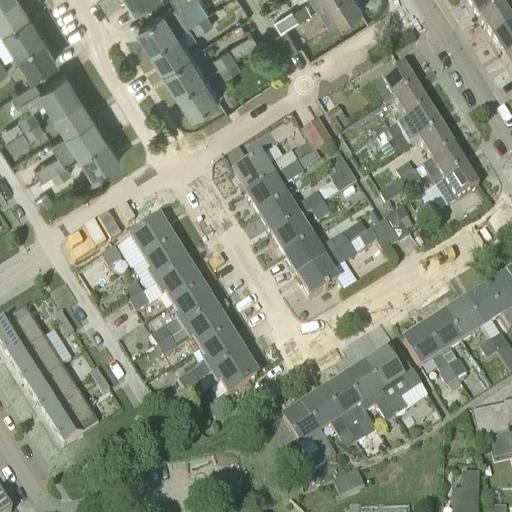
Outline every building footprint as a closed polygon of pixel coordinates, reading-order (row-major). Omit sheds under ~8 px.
[(0,35),(1,34),(28,18),(16,0),(8,0),(0,5),(0,35)] [(130,0),(136,9),(149,0),(130,0)] [(173,0),(178,8),(190,0),(173,0)] [(319,8),(332,0),(311,0),(317,9),(319,8)] [(358,0),(332,0),(319,8),(331,28),(363,8),(358,0)] [(480,22),(511,1),(511,0),(470,0),(467,2),(480,22)] [(492,42),(511,29),(511,27),(511,25),(507,18),(511,14),(511,1),(480,22),(492,42)] [(306,4),(294,11),(299,20),(311,13),(306,4)] [(179,34),(188,27),(174,5),(165,11),(139,28),(153,50),(179,34)] [(299,20),(294,11),(293,10),(275,21),(281,31),(285,28),(299,20)] [(208,15),(193,25),(198,33),(213,23),(208,15)] [(15,56),(41,39),(28,18),(1,34),(15,56)] [(241,25),(234,29),(239,37),(246,33),(241,25)] [(166,71),(192,54),(202,47),(188,27),(179,34),(153,50),(166,71)] [(285,28),(282,31),(274,37),(286,56),(298,49),(285,28)] [(505,62),(511,57),(511,29),(492,42),(505,62)] [(251,35),(229,49),(234,58),(257,43),(251,35)] [(41,39),(15,56),(29,78),(55,61),(41,39)] [(219,67),(234,58),(229,49),(214,58),(219,67)] [(179,92),(205,76),(192,54),(166,71),(179,92)] [(274,64),(268,55),(260,60),(266,70),(274,64)] [(234,58),(219,67),(225,76),(240,67),(234,58)] [(385,109),(416,90),(404,70),(373,90),(385,109)] [(31,113),(45,104),(52,114),(78,98),(64,76),(38,92),(34,86),(11,101),(17,110),(21,108),(22,110),(27,107),(31,113)] [(205,76),(179,92),(193,114),(219,98),(205,76)] [(406,124),(429,110),(416,90),(385,109),(386,110),(394,105),(406,124)] [(66,136),(92,120),(78,98),(52,114),(66,136)] [(334,122),(341,118),(335,109),(323,116),(329,124),(334,122)] [(419,144),(441,130),(429,110),(406,124),(389,135),(393,143),(401,138),(409,151),(419,144)] [(17,122),(23,131),(38,121),(32,113),(17,122)] [(334,122),(340,133),(348,128),(341,118),(334,122)] [(79,158),(105,142),(92,120),(66,136),(51,146),(58,157),(35,171),(41,181),(50,176),(65,166),(78,157),(79,158)] [(38,121),(23,131),(29,141),(44,131),(38,121)] [(312,155),(330,144),(317,124),(299,135),(312,155)] [(376,143),(389,135),(384,127),(370,134),(376,143)] [(431,165),(454,151),(441,130),(419,144),(431,164),(431,165)] [(13,152),(29,141),(23,131),(7,142),(13,152)] [(389,135),(376,143),(369,148),(375,157),(394,145),(389,135)] [(105,142),(79,158),(93,179),(118,163),(105,142)] [(246,197),(296,166),(291,156),(290,155),(280,161),(274,151),(234,175),(246,197)] [(296,166),(305,160),(299,151),(291,156),(296,166)] [(437,191),(467,172),(454,151),(431,165),(431,164),(423,169),(437,191)] [(302,175),(311,169),(305,160),(296,166),(302,175)] [(65,166),(50,176),(55,184),(71,175),(65,166)] [(259,218),(286,201),(280,190),(302,175),(296,166),(246,197),(259,218)] [(340,198),(357,187),(345,167),(334,174),(336,178),(330,182),(340,198)] [(401,184),(414,176),(409,167),(396,175),(401,184)] [(467,172),(437,191),(449,210),(479,191),(467,172)] [(414,176),(401,184),(380,198),(386,208),(422,186),(416,176),(414,176)] [(52,203),(46,193),(36,200),(42,209),(52,203)] [(299,221),(309,214),(322,206),(316,195),(292,209),(286,201),(259,218),(271,238),(299,220),(299,221)] [(322,206),(309,214),(315,223),(328,215),(322,206)] [(395,213),(401,224),(407,220),(401,210),(395,213)] [(375,229),(381,225),(373,214),(367,218),(375,229)] [(384,223),(397,244),(409,237),(394,214),(383,220),(384,223)] [(314,243),(299,221),(299,220),(271,238),(286,261),(314,243)] [(367,234),(374,243),(381,254),(397,244),(384,223),(367,234)] [(135,272),(145,266),(174,248),(160,225),(121,250),(135,272)] [(331,273),(374,243),(367,234),(346,247),(298,281),(311,302),(324,294),(325,296),(329,293),(327,291),(337,285),(331,273)] [(298,281),(346,247),(340,237),(320,253),(314,243),(286,261),(298,281)] [(154,291),(188,270),(174,248),(145,266),(152,277),(146,280),(154,291)] [(108,272),(122,264),(115,253),(102,260),(108,272)] [(165,314),(168,313),(201,292),(188,270),(154,291),(142,297),(129,305),(136,316),(160,303),(166,313),(165,314)] [(511,291),(506,281),(485,295),(501,320),(508,331),(511,328),(511,291)] [(129,305),(142,297),(136,287),(123,295),(129,305)] [(157,349),(215,314),(201,292),(168,313),(175,324),(149,338),(157,349)] [(481,333),(488,344),(498,337),(491,326),(501,320),(485,295),(464,308),(481,333)] [(460,346),(481,333),(464,308),(445,320),(460,346)] [(42,340),(24,311),(0,325),(0,348),(8,361),(7,361),(8,362),(42,340)] [(199,354),(229,336),(215,314),(157,349),(162,357),(162,358),(191,341),(198,355),(199,354)] [(66,325),(60,315),(53,319),(59,330),(66,325)] [(424,333),(440,358),(460,346),(445,320),(424,333)] [(66,325),(59,330),(66,340),(72,335),(66,325)] [(405,346),(421,372),(440,358),(424,333),(405,346)] [(61,366),(71,360),(57,334),(47,339),(61,366)] [(201,367),(177,382),(184,393),(208,378),(241,357),(228,336),(199,354),(205,364),(201,367)] [(488,344),(496,356),(509,376),(511,374),(511,357),(498,337),(488,344)] [(42,340),(8,362),(17,375),(26,389),(25,390),(26,391),(26,390),(60,369),(42,340)] [(486,362),(496,356),(488,344),(478,350),(486,362)] [(208,378),(184,393),(190,403),(209,391),(214,388),(218,385),(225,397),(226,398),(255,379),(241,357),(208,378)] [(366,370),(400,421),(408,416),(401,404),(422,392),(402,359),(390,365),(386,358),(366,370)] [(448,370),(456,382),(464,376),(465,376),(457,364),(448,370)] [(60,369),(26,390),(35,403),(44,418),(43,419),(44,419),(78,397),(60,369)] [(398,423),(400,421),(366,370),(346,383),(368,416),(376,411),(387,428),(391,426),(398,423)] [(437,376),(446,388),(456,382),(448,370),(438,376),(437,376)] [(96,372),(89,377),(95,387),(102,382),(96,372)] [(464,376),(456,382),(458,385),(466,379),(464,376)] [(108,392),(102,382),(95,387),(102,397),(108,392)] [(365,418),(368,416),(346,383),(322,398),(354,446),(365,440),(357,428),(365,418)] [(184,393),(175,399),(180,409),(190,403),(184,393)] [(66,446),(97,427),(97,426),(78,397),(44,419),(51,429),(62,447),(62,448),(62,449),(64,448),(66,446)] [(346,452),(354,446),(322,398),(304,410),(323,438),(332,432),(345,453),(346,452)] [(511,403),(502,406),(502,409),(472,414),(477,442),(508,435),(507,429),(511,427),(511,403)] [(326,445),(323,438),(304,410),(283,423),(301,451),(310,446),(316,457),(307,463),(315,474),(326,467),(336,462),(326,445)] [(478,511),(479,479),(463,479),(463,496),(453,496),(452,511),(478,511)]
